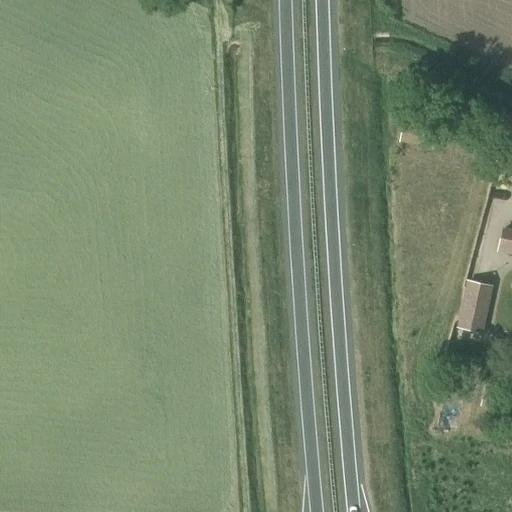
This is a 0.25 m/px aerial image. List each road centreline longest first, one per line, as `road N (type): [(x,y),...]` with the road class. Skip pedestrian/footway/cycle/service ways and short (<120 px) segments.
road 1 (trunk): [(348,511),(322,0)]
road 2 (trunk): [(291,0),(315,511)]
